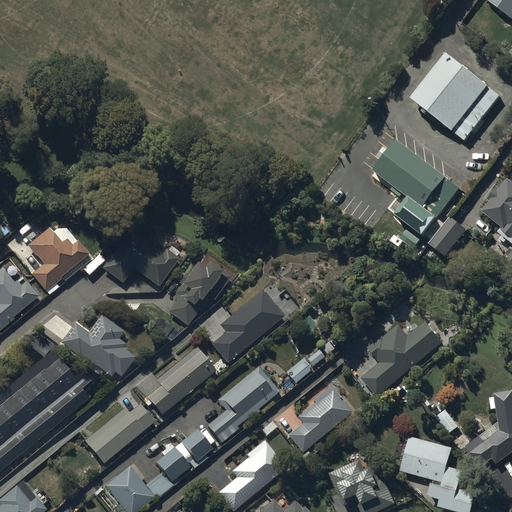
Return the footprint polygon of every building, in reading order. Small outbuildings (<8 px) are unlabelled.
[(511,0),(486,0),(511,19),(511,0)] [(503,95),(449,54),(410,104),(465,145),(503,95)] [(397,142),(373,175),(434,220),(458,188),(397,142)] [(511,182),(508,180),(501,189),(497,186),(486,200),(490,204),(482,213),(501,228),(498,232),(511,243),(511,182)] [(466,230),(450,217),(428,244),(444,257),(466,230)] [(49,296),(58,288),(56,285),(62,280),(60,279),(89,256),(67,229),(56,229),(51,233),(48,229),(27,246),(43,265),(31,274),(45,293),(46,293),(49,296)] [(163,254),(133,231),(105,268),(122,281),(132,267),(159,288),(181,260),(166,249),(163,254)] [(104,262),(98,256),(83,270),(88,276),(104,262)] [(174,300),(166,311),(187,327),(209,297),(214,301),(231,278),(209,262),(204,269),(197,263),(188,275),(186,274),(179,283),(181,285),(175,294),(179,297),(175,302),(174,300)] [(3,268),(0,270),(0,330),(14,320),(13,319),(40,298),(27,282),(21,287),(17,281),(14,284),(3,268)] [(284,315),(266,292),(264,294),(262,292),(219,326),(225,334),(211,345),(228,366),(286,320),(282,316),(284,315)] [(74,323),(59,343),(80,358),(81,356),(111,378),(114,374),(121,378),(136,358),(123,349),(126,346),(118,340),(124,332),(101,315),(88,333),(74,323)] [(408,337),(397,325),(384,337),(382,335),(368,347),(371,350),(367,354),(373,362),(377,359),(380,363),(361,379),(377,397),(447,339),(431,320),(427,323),(426,322),(408,337)] [(330,345),(323,350),(327,356),(334,351),(330,345)] [(160,386),(147,397),(161,415),(216,373),(196,348),(155,380),(160,386)] [(319,350),(307,360),(312,367),(325,358),(319,350)] [(0,478),(53,435),(46,426),(56,418),(61,424),(72,415),(73,417),(92,401),(86,393),(95,385),(85,371),(73,381),(51,353),(25,374),(31,381),(6,401),(0,394),(0,478)] [(14,356),(0,366),(8,376),(21,366),(14,356)] [(302,359),(286,373),(294,384),(311,370),(302,359)] [(225,411),(207,425),(222,444),(239,430),(236,427),(252,414),(255,417),(260,413),(258,410),(280,393),(259,366),(216,400),(225,411)] [(352,413),(329,386),(313,400),(315,403),(297,418),(302,424),(287,436),(303,454),(352,413)] [(498,423),(466,447),(481,467),(492,459),(496,465),(511,453),(511,391),(494,394),(494,398),(490,398),(491,409),(496,409),(498,423)] [(124,408),(84,441),(103,465),(155,423),(139,404),(128,413),(124,408)] [(459,427),(446,409),(435,417),(448,435),(459,427)] [(132,463),(104,486),(126,511),(137,511),(155,498),(157,501),(181,481),(178,477),(189,468),(184,461),(186,460),(194,469),(207,459),(204,455),(212,449),(196,430),(174,448),(170,444),(160,453),(163,457),(156,463),(160,468),(152,476),(154,479),(145,487),(141,482),(144,479),(132,463)] [(453,448),(410,436),(400,472),(432,480),(428,496),(440,500),(438,507),(457,511),(472,511),(477,493),(459,488),(463,471),(447,467),(453,448)] [(233,511),(287,469),(264,441),(244,456),(247,459),(231,472),(236,478),(218,493),(232,511),(233,511)] [(361,461),(330,473),(336,489),(340,488),(345,500),(355,496),(361,511),(379,511),(396,506),(381,467),(365,473),(361,461)] [(0,505),(2,507),(0,508),(0,511),(47,511),(44,508),(50,503),(39,490),(33,495),(24,483),(0,502),(0,505)] [(282,511),(272,501),(260,511),(307,511),(303,508),(301,509),(294,502),(283,511),(282,511)]
